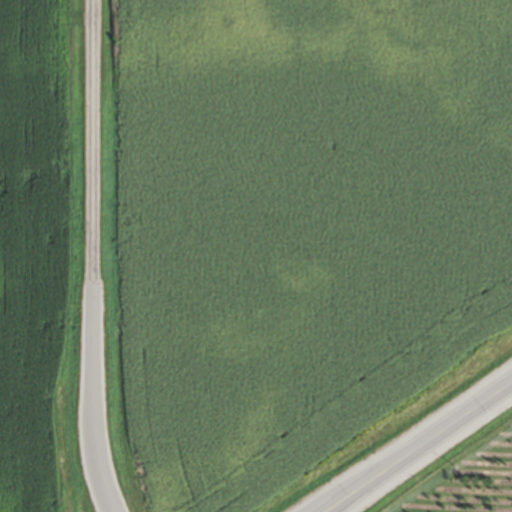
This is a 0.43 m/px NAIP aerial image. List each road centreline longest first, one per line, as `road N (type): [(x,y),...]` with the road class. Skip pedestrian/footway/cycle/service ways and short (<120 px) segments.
road 1 (residential): [(94,511),(98,0)]
road 2 (primary): [(325,511),(511,382)]
